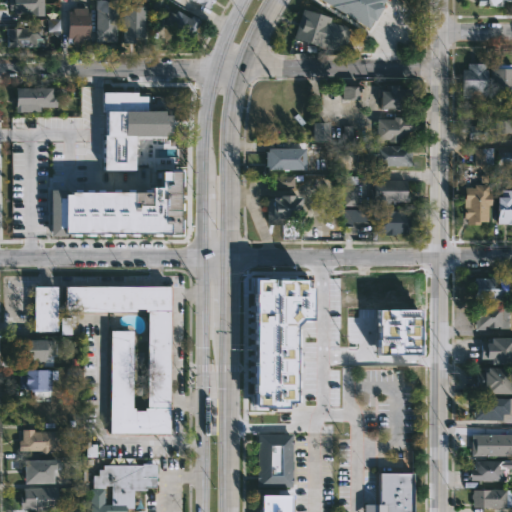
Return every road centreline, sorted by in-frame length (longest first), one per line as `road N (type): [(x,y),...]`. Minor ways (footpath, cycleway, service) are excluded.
road 1 (secondary): [(233,511),(235,102),(275,0)]
road 2 (secondary): [(242,0),(213,69),(202,132),(200,511)]
road 3 (tertiary): [(440,0),(440,511)]
road 4 (residential): [(213,69),(0,69)]
road 5 (residential): [(440,258),(233,257)]
road 6 (residential): [(200,258),(0,259)]
road 7 (residential): [(441,68),(242,70)]
